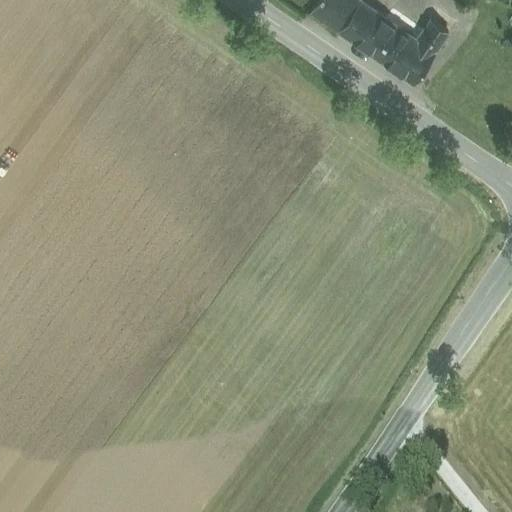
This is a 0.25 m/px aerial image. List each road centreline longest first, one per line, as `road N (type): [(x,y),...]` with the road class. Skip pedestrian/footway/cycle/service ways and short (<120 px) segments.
road 1 (secondary): [(241,0),(511,193)]
road 2 (secondary): [(511,256),(340,511)]
